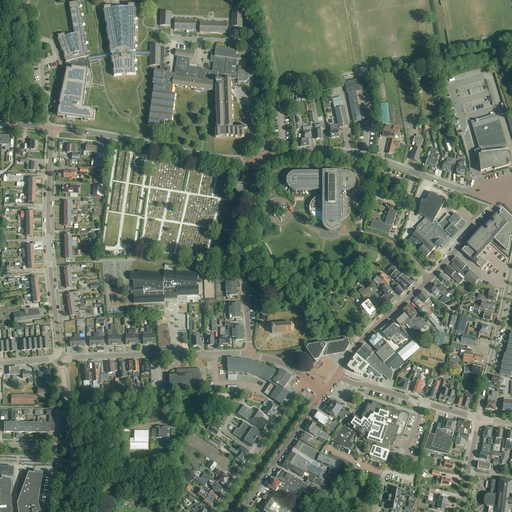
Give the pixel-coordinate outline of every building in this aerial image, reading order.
[(92,79),(89,61),(88,57),(87,51),(86,51),(85,45),(86,45),(84,33),(83,33),(82,27),(83,27),(81,14),(80,14),(79,8),(80,8),(79,2),(69,4),(74,35),(65,37),(64,34),(58,36),(58,38),(57,39),(62,51),(63,51),(65,57),(64,57),(66,63),(67,62),(69,66),(67,67),(59,104),(58,116),(94,121),(95,112),(92,111),(93,109),(83,108),(86,87),(90,88),(92,79)] [(110,54),(111,58),(112,64),(113,64),(114,70),(113,70),(114,76),(115,76),(122,75),(127,75),(135,75),(135,68),(134,68),(134,62),(135,62),(135,56),(135,52),(135,45),(134,45),(134,39),(135,39),(136,27),(135,27),(135,21),(136,21),(136,8),(135,8),(135,5),(128,5),(128,8),(111,9),(110,6),(104,7),(104,10),(103,11),(105,23),(106,23),(107,29),(106,29),(108,41),(109,41),(110,47),(109,47),(110,54)] [(150,52),(150,56),(150,66),(160,66),(160,71),(155,70),(153,84),(154,84),(148,125),(159,127),(159,125),(161,125),(161,127),(161,128),(162,128),(163,128),(164,127),(165,121),(172,122),(176,94),(172,94),(173,86),(194,88),(194,90),(202,91),(202,89),(212,91),(212,90),(216,90),(217,128),(217,129),(215,130),(215,138),(220,138),(220,136),(230,136),(230,137),(235,137),(235,138),(244,137),(244,130),(244,129),(246,129),(247,128),(247,127),(246,126),(244,126),(241,126),(241,127),(232,128),(233,127),(231,91),(235,91),(234,81),(231,81),(231,79),(237,79),(237,82),(244,82),(247,81),(249,78),(249,75),(247,72),(245,71),(242,71),(238,70),(237,73),(235,73),(237,60),(239,60),(241,60),(241,59),(241,58),(240,57),(236,57),(237,50),(216,47),(215,54),(211,53),(210,62),(214,63),(212,72),(197,69),(197,68),(189,67),(190,58),(194,59),(195,52),(188,51),(176,50),(175,56),(177,56),(175,73),(170,72),(170,71),(170,70),(169,70),(168,69),(168,70),(165,68),(164,65),(165,47),(161,47),(161,45),(150,45),(150,52)] [(364,78),(344,82),(347,93),(348,93),(355,92),(366,89),(364,78)] [(348,93),(353,122),(361,121),(359,111),(355,92),(348,93)] [(332,99),(338,125),(329,126),(329,132),(330,132),(331,138),(339,137),(338,131),(337,131),(337,129),(348,126),(343,102),(342,102),(341,97),(332,99)] [(508,165),(511,164),(511,162),(498,116),(474,123),(471,124),(481,155),(478,155),(480,172),(486,171),(486,172),(494,170),(494,171),(508,167),(508,165)] [(399,148),(400,143),(395,141),(394,140),(395,135),(398,135),(400,128),(386,124),(383,137),(389,139),(387,149),(388,150),(387,154),(391,155),(391,154),(392,154),(394,146),(399,148)] [(315,129),(314,129),(315,140),(321,139),(320,129),(323,129),(322,125),(315,126),(315,129)] [(300,147),(309,146),(309,139),(312,139),(310,130),(302,131),(303,139),(299,139),(300,147)] [(414,147),(410,159),(417,162),(422,150),(420,149),(423,140),(421,139),(422,137),(416,134),(415,137),(413,142),(417,144),(415,147),(414,147)] [(1,137),(1,145),(5,145),(5,150),(9,150),(9,145),(8,144),(8,137),(1,137)] [(36,151),(37,142),(31,142),(30,147),(26,146),(26,145),(23,145),(22,150),(26,150),(36,151)] [(68,145),(67,153),(72,153),(72,158),(78,159),(78,155),(76,155),(76,153),(77,146),(73,146),(68,145)] [(93,147),(86,146),(86,151),(84,151),(83,155),(86,156),(87,152),(92,153),(93,147)] [(100,148),(93,147),(92,153),(98,153),(98,157),(101,158),(101,154),(99,153),(100,148)] [(430,167),(435,154),(436,150),(431,148),(430,152),(431,152),(429,158),(428,157),(425,165),(430,167)] [(439,155),(435,154),(430,167),(435,168),(438,161),(437,160),(439,155)] [(450,159),(448,158),(447,158),(446,162),(445,162),(442,171),(445,172),(450,159)] [(30,170),(30,171),(36,171),(36,163),(32,163),(32,162),(26,161),(26,164),(27,165),(27,170),(30,170)] [(64,171),(64,177),(71,178),(71,179),(76,179),(76,171),(67,171),(64,171)] [(289,176),(287,178),(286,181),(286,183),(287,186),(289,188),(291,190),(293,191),(296,191),(322,191),(322,195),(319,196),(316,197),(314,199),(312,202),(310,204),(310,205),(309,208),(309,212),(311,215),(313,218),(316,220),(319,222),(322,223),(323,225),(323,227),(325,229),(327,231),(329,232),(331,233),(333,232),(336,232),(338,230),(339,229),(340,226),(341,224),(341,221),(344,220),(346,218),(348,216),(349,214),(350,211),(351,208),(350,205),(348,202),(346,200),(344,198),(341,197),(341,191),(346,191),(349,191),(351,190),(353,188),(355,186),(355,183),(355,180),(355,178),(353,176),(351,174),(349,173),(346,172),(296,173),(293,173),(291,174),(289,176)] [(9,178),(13,178),(13,174),(7,174),(6,174),(4,176),(3,182),(8,182),(9,178)] [(242,174),(240,182),(246,184),(246,182),(247,182),(248,182),(252,183),(253,177),(242,174)] [(93,196),(102,197),(102,196),(103,197),(104,188),(102,188),(102,184),(93,184),(93,196)] [(63,187),(63,193),(70,194),(70,196),(78,197),(78,194),(79,188),(80,189),(80,186),(79,186),(70,185),(70,187),(68,186),(68,187),(63,187)] [(449,241),(446,239),(449,236),(452,239),(466,224),(455,214),(451,218),(448,215),(438,225),(434,221),(435,220),(444,203),(437,199),(436,199),(436,197),(430,195),(424,205),(420,204),(418,216),(425,220),(416,230),(417,232),(408,242),(427,259),(429,256),(428,255),(435,247),(437,250),(441,247),(442,249),(449,241)] [(390,208),(386,222),(373,218),(370,227),(391,232),(397,211),(390,208)] [(479,256),(489,244),(494,239),(496,242),(505,250),(507,251),(510,237),(511,238),(511,235),(511,218),(502,209),(497,215),(489,224),(484,230),(482,229),(477,235),(462,251),(481,269),(487,263),(479,256)] [(459,273),(463,277),(464,276),(465,277),(473,285),(479,279),(470,271),(468,270),(469,269),(457,257),(452,262),(453,264),(451,266),(458,272),(459,271),(460,272),(459,273)] [(407,290),(413,284),(397,270),(396,270),(394,269),(395,268),(392,266),(387,271),(391,276),(407,290)] [(459,273),(458,274),(449,266),(444,271),(451,277),(459,284),(464,278),(463,277),(459,273)] [(138,274),(131,274),(130,281),(134,281),(134,288),(130,288),(131,295),(134,295),(134,297),(134,304),(164,303),(164,300),(174,300),(174,299),(177,299),(177,297),(199,296),(199,286),(197,286),(197,283),(198,275),(164,272),(164,274),(138,272),(138,274)] [(442,273),(438,278),(445,284),(446,284),(451,288),(454,286),(452,284),(449,281),(449,280),(442,273)] [(386,285),(387,286),(389,283),(380,274),(377,277),(377,276),(377,277),(378,278),(386,285)] [(378,278),(377,277),(373,281),(377,285),(381,289),(382,291),(378,295),(382,299),(381,299),(388,307),(392,304),(395,300),(391,295),(390,296),(388,293),(389,293),(390,294),(392,292),(387,286),(386,285),(378,278)] [(77,281),(72,281),(66,282),(66,289),(76,288),(76,285),(72,285),(72,282),(76,282),(77,282),(77,281)] [(225,281),(226,289),(237,289),(237,284),(236,282),(229,282),(229,281),(225,281)] [(400,296),(404,292),(397,283),(396,284),(394,282),(391,285),(400,296)] [(427,289),(433,295),(434,294),(436,296),(439,293),(443,297),(441,299),(445,303),(450,301),(446,296),(449,294),(441,286),(438,289),(432,283),(427,289)] [(370,287),(365,291),(363,289),(358,292),(360,294),(360,295),(367,303),(360,308),(369,318),(378,311),(371,303),(378,297),(370,287)] [(226,289),(226,298),(229,298),(229,296),(236,296),(237,293),(237,289),(226,289)] [(452,289),(449,293),(451,295),(455,298),(458,294),(452,289)] [(494,295),(495,291),(489,290),(488,297),(479,294),(478,298),(495,302),(496,296),(494,295)] [(435,328),(440,334),(446,328),(441,322),(441,323),(433,314),(433,313),(428,307),(433,303),(424,292),(418,297),(420,299),(414,303),(421,310),(420,311),(427,319),(428,318),(436,327),(435,328)] [(68,303),(74,302),(74,298),(78,298),(77,295),(67,296),(68,303)] [(494,305),(485,303),(482,302),(480,308),(481,308),(484,309),(487,310),(487,309),(492,311),(494,305)] [(228,303),(229,312),(240,311),(240,306),(239,304),(232,304),(232,303),(228,303)] [(418,314),(409,305),(402,311),(408,317),(420,331),(423,328),(426,332),(432,326),(428,321),(426,323),(419,316),(417,318),(415,317),(418,314)] [(79,309),(69,310),(70,317),(76,316),(80,316),(80,313),(76,313),(75,310),(79,310),(79,309)] [(39,317),(38,310),(13,314),(14,322),(39,319),(39,317)] [(233,320),(232,319),(240,318),(240,316),(240,311),(229,312),(229,320),(233,320)] [(402,311),(393,319),(400,326),(401,324),(403,326),(405,325),(406,326),(407,324),(411,329),(410,329),(415,335),(420,331),(408,317),(408,318),(402,311)] [(492,315),(484,313),(479,312),(478,315),(484,316),(483,319),(490,321),(490,320),(491,320),(492,317),(492,315)] [(456,323),(457,317),(452,316),(450,322),(450,325),(449,325),(449,328),(452,328),(451,334),(453,335),(456,323)] [(475,319),(468,318),(460,316),(456,331),(455,338),(457,339),(457,342),(461,343),(476,347),(477,345),(479,346),(480,342),(478,341),(478,339),(465,336),(466,333),(464,332),(467,321),(474,323),(475,319)] [(96,318),(97,324),(99,324),(102,324),(102,327),(106,326),(105,320),(105,317),(100,318),(96,318)] [(396,328),(390,321),(387,324),(381,329),(379,330),(387,339),(390,342),(392,339),(397,345),(403,340),(402,340),(405,337),(410,343),(413,340),(403,329),(400,331),(397,327),(396,328)] [(290,323),(272,324),(272,334),(291,333),(294,330),(294,326),(290,323)] [(488,332),(489,327),(480,325),(475,325),(474,328),(479,329),(479,333),(487,335),(487,334),(488,334),(488,333),(488,332)] [(232,334),(233,342),(236,342),(236,341),(243,341),(244,338),(244,333),(243,329),(243,326),(235,327),(235,326),(232,326),(232,334)] [(382,339),(377,333),(368,342),(376,350),(374,352),(384,363),(384,362),(390,369),(394,365),(398,369),(404,364),(394,352),(389,346),(387,344),(382,339)] [(329,344),(325,357),(329,356),(328,354),(332,354),(333,355),(339,354),(339,352),(342,352),(346,351),(349,346),(349,343),(348,342),(348,339),(343,340),(343,342),(329,344)] [(404,363),(420,349),(413,341),(397,355),(404,363)] [(306,349),(310,355),(314,361),(318,360),(319,358),(326,346),(324,343),(308,346),(306,349)] [(357,354),(356,355),(369,366),(370,368),(381,376),(381,377),(381,376),(383,375),(386,378),(388,375),(391,378),(393,373),(384,363),(374,352),(365,345),(361,349),(360,350),(361,350),(358,353),(357,354)] [(483,357),(471,354),(471,352),(465,350),(462,361),(473,364),(473,362),(477,362),(482,363),(483,357)] [(347,368),(352,372),(353,371),(354,373),(361,376),(363,373),(365,370),(369,366),(356,355),(352,360),(354,361),(352,363),(351,362),(350,363),(347,368)] [(235,358),(227,358),(228,371),(234,371),(240,372),(247,373),(260,377),(270,383),(264,394),(281,405),(289,393),(284,389),(292,377),(282,371),(280,374),(271,369),(264,365),(257,363),(250,361),(242,360),(235,359),(235,358)] [(142,374),(150,373),(149,361),(143,361),(143,365),(141,365),(142,374)] [(114,372),(117,372),(116,363),(107,364),(108,373),(114,373),(114,372)] [(92,374),(90,374),(90,380),(90,381),(92,381),(98,381),(98,385),(102,385),(101,375),(98,375),(98,374),(99,374),(98,365),(92,365),(93,370),(92,371),(92,374)] [(18,366),(8,366),(9,371),(9,375),(19,374),(19,370),(18,366)] [(416,369),(415,372),(412,382),(415,383),(412,392),(420,394),(424,382),(420,380),(422,374),(421,373),(421,371),(421,370),(422,367),(418,366),(417,369),(416,369)] [(474,380),(475,377),(474,377),(475,374),(479,375),(480,368),(473,366),(472,368),(468,367),(465,366),(462,378),(470,379),(474,380)] [(88,367),(82,367),(82,375),(83,382),(90,382),(90,381),(90,380),(90,374),(88,374),(88,367)] [(369,370),(367,374),(370,375),(371,372),(371,371),(377,376),(376,377),(380,378),(381,376),(370,368),(369,370)] [(200,373),(199,369),(176,370),(177,375),(169,375),(170,388),(191,387),(191,386),(200,386),(200,382),(202,382),(201,373),(200,373)] [(49,378),(49,370),(43,370),(44,379),(45,379),(45,385),(52,384),(52,378),(49,378)] [(30,378),(29,372),(22,373),(22,379),(28,379),(28,383),(33,383),(32,378),(30,378)] [(499,377),(493,376),(491,382),(495,383),(493,388),(495,388),(499,389),(501,381),(499,381),(499,377)] [(406,390),(409,381),(409,380),(400,377),(398,384),(401,385),(400,388),(406,390)] [(440,386),(442,380),(440,380),(440,382),(436,381),(433,389),(432,389),(429,397),(435,399),(438,390),(437,390),(439,386),(440,386)] [(449,390),(448,390),(443,389),(442,394),(440,393),(439,400),(446,402),(449,390)] [(449,390),(446,402),(453,404),(455,397),(454,397),(455,392),(449,390)] [(268,399),(250,393),(245,392),(244,397),(249,398),(253,399),(263,402),(263,401),(265,402),(263,405),(267,408),(263,412),(272,418),(279,408),(268,400),(268,399)] [(494,397),(488,396),(487,402),(485,408),(487,409),(494,410),(495,403),(496,403),(497,392),(492,392),(492,395),(494,396),(494,397)] [(455,405),(461,406),(464,394),(461,394),(460,397),(458,397),(455,405)] [(465,397),(462,407),(467,408),(469,402),(470,403),(472,396),(466,394),(465,397)] [(11,405),(35,404),(34,395),(11,396),(11,405)] [(511,399),(504,399),(502,411),(511,411),(511,399)] [(396,435),(402,437),(409,415),(381,406),(381,407),(377,405),(377,404),(369,401),(365,414),(364,414),(360,419),(354,415),(352,419),(350,418),(352,415),(343,410),(342,413),(340,411),(342,407),(334,402),(327,412),(335,418),(337,416),(341,418),(340,419),(344,422),(345,421),(347,423),(334,442),(340,446),(351,450),(354,445),(350,442),(356,433),(357,434),(358,433),(362,435),(360,437),(364,440),(364,441),(370,445),(372,442),(376,444),(375,445),(376,446),(372,447),(369,456),(371,459),(383,463),(386,461),(389,453),(387,450),(389,445),(392,446),(394,442),(395,442),(397,437),(396,437),(396,435)] [(253,413),(243,406),(238,414),(263,431),(269,423),(261,418),(264,414),(256,409),(253,413)] [(325,418),(318,413),(314,419),(321,424),(320,425),(334,433),(340,425),(335,422),(334,424),(328,420),(325,418)] [(438,424),(435,436),(430,451),(447,456),(456,422),(445,419),(443,425),(438,424)] [(465,421),(459,419),(457,427),(459,427),(457,433),(459,434),(460,434),(463,425),(464,425),(465,421)] [(460,434),(459,434),(458,439),(465,440),(467,441),(468,435),(463,434),(465,429),(469,430),(471,423),(465,421),(464,425),(463,425),(460,434)] [(314,428),(316,424),(312,422),(305,431),(314,437),(319,438),(318,441),(324,443),(325,441),(328,442),(331,439),(314,428)] [(239,430),(235,435),(238,437),(239,438),(243,441),(249,445),(251,447),(252,447),(255,443),(254,442),(260,433),(245,423),(240,430),(239,430)] [(214,433),(217,435),(220,431),(211,425),(207,430),(213,434),(214,433)] [(156,430),(152,430),(152,438),(157,438),(157,439),(166,439),(166,441),(170,441),(170,428),(156,428),(156,430)] [(488,429),(484,429),(483,435),(482,438),(483,438),(482,445),(482,447),(481,451),(490,452),(491,445),(492,440),(491,439),(492,430),(491,429),(489,428),(488,429)] [(501,440),(503,430),(497,430),(496,436),(495,438),(496,438),(495,445),(499,446),(500,439),(501,440)] [(148,431),(134,431),(134,439),(130,439),(130,451),(148,451),(148,443),(148,431)] [(313,438),(304,432),(300,439),(315,450),(318,446),(313,443),(314,442),(311,440),(313,438)] [(430,451),(435,436),(429,434),(426,445),(425,450),(430,451)] [(465,440),(458,439),(456,438),(455,445),(464,447),(465,440)] [(298,441),(292,451),(308,462),(311,464),(310,465),(317,469),(319,464),(331,469),(328,476),(335,479),(336,478),(342,463),(330,458),(321,454),(321,453),(321,454),(319,453),(298,441)] [(245,457),(249,452),(235,442),(233,445),(239,449),(238,452),(245,457)] [(245,457),(238,452),(237,452),(231,448),(229,451),(235,455),(234,457),(236,458),(235,460),(239,462),(240,461),(242,462),(245,457)] [(291,453),(284,462),(315,478),(331,486),(335,479),(328,476),(322,473),(322,471),(319,470),(317,469),(310,465),(311,464),(308,462),(292,451),(291,452),(291,453)] [(480,452),(479,459),(487,460),(488,460),(491,461),(492,455),(494,455),(494,453),(490,452),(481,451),(481,452),(480,452)] [(449,462),(445,461),(441,460),(439,467),(444,468),(453,470),(454,463),(449,462)] [(217,465),(211,461),(207,467),(213,472),(217,465)] [(284,462),(281,467),(302,477),(303,476),(308,479),(307,481),(307,482),(321,489),(328,492),(331,486),(315,478),(284,462)] [(0,511),(40,511),(38,505),(42,473),(34,471),(33,473),(28,472),(16,503),(17,511),(11,511),(10,496),(11,480),(1,477),(1,476),(13,476),(13,467),(0,466),(0,511)] [(280,469),(275,478),(282,481),(290,486),(299,490),(315,498),(321,490),(321,489),(307,482),(305,484),(303,482),(298,479),(297,480),(287,474),(280,469)] [(225,486),(230,478),(223,473),(217,470),(215,473),(217,475),(216,477),(219,479),(218,481),(225,486)] [(209,485),(213,488),(212,489),(220,495),(224,489),(216,483),(217,483),(204,475),(201,479),(196,476),(194,479),(205,487),(208,482),(210,484),(209,485)] [(440,485),(448,487),(449,487),(450,480),(446,479),(446,478),(442,478),(441,478),(437,477),(436,481),(441,482),(440,485)] [(274,479),(268,487),(276,493),(283,497),(288,490),(291,492),(290,492),(295,495),(299,490),(290,486),(282,481),(280,483),(274,479)] [(484,500),(484,502),(484,504),(485,506),(487,507),(488,507),(487,511),(511,511),(511,495),(511,496),(511,498),(510,498),(511,492),(511,481),(508,481),(508,479),(505,479),(505,480),(500,480),(500,481),(492,480),(490,495),(488,494),(487,495),(485,497),(484,498),(484,500)] [(201,490),(200,493),(213,502),(214,499),(216,501),(217,498),(209,493),(208,494),(206,493),(201,490)] [(213,502),(200,493),(197,491),(196,494),(203,498),(203,499),(204,500),(203,502),(211,507),(213,505),(211,504),(213,502)] [(267,507),(263,511),(288,511),(289,511),(288,511),(289,511),(292,509),(286,505),(284,509),(282,507),(282,506),(280,504),(276,501),(275,502),(272,500),(267,508),(267,507)] [(427,501),(427,505),(429,505),(432,506),(432,509),(437,510),(437,509),(444,511),(445,505),(430,502),(427,501)] [(194,511),(208,511),(209,511),(202,506),(196,502),(194,505),(197,507),(194,511)] [(295,507),(303,511),(304,511),(306,509),(293,502),(291,506),(294,507),(295,507)]
